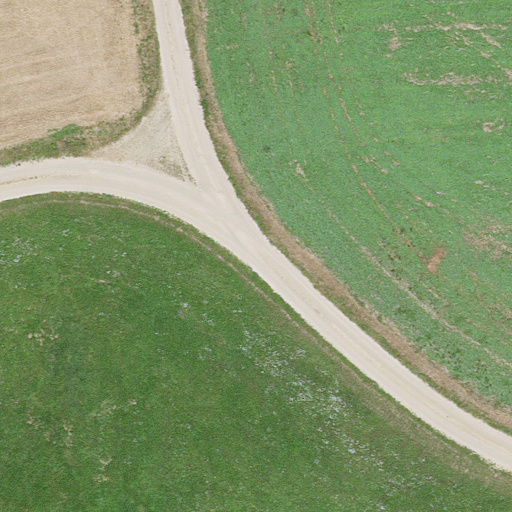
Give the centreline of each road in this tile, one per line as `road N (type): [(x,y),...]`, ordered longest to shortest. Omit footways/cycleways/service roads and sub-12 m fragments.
road 1 (track): [(511,464),(437,432),(266,269),(193,181),(166,0)]
road 2 (track): [(193,181),(0,190)]
